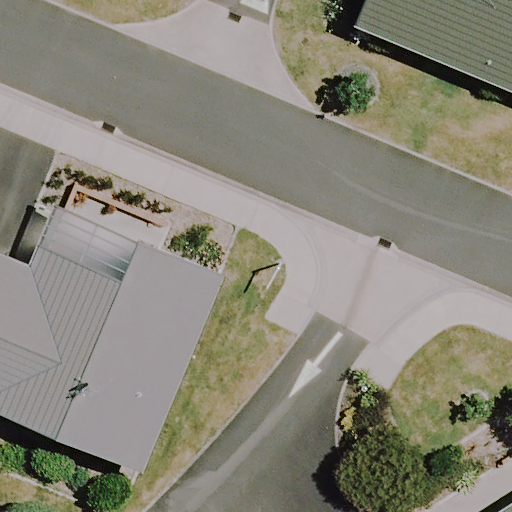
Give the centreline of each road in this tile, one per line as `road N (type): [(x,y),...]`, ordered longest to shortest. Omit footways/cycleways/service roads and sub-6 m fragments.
road 1 (residential): [(451,230),(174,511)]
road 2 (residential): [(196,131),(451,230)]
road 3 (residential): [(0,46),(196,131)]
road 4 (residential): [(248,0),(196,131)]
